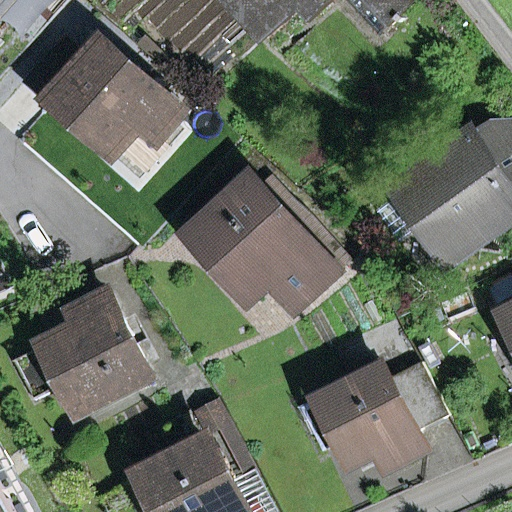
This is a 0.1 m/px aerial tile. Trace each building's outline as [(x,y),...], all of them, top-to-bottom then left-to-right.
[(0,0),(0,9),(8,0),(0,0)] [(333,0),(337,0),(376,41),(420,0),(230,0),(268,39),(303,6),(315,18),(333,0)] [(62,98),(93,60),(69,38),(29,83),(55,106),(62,98)] [(106,45),(93,60),(62,98),(116,147),(140,121),(162,140),(185,115),(106,45)] [(454,261),(511,219),(511,120),(498,121),(494,124),(496,127),(480,139),(478,136),(403,189),(454,261)] [(202,232),(258,181),(244,165),(187,216),(202,232)] [(261,179),(258,181),(202,232),(200,235),(257,298),(281,276),(307,304),(344,272),(261,179)] [(73,383),(89,414),(157,378),(113,295),(82,311),(89,324),(16,361),(37,401),(73,383)] [(430,449),(421,432),(452,416),(425,363),(393,379),(388,369),(327,402),(328,404),(332,402),(348,432),(344,434),(359,464),(386,450),(395,468),(430,449)] [(344,434),(348,432),(332,402),(328,404),(344,434)] [(248,511),(234,484),(212,443),(152,475),(171,511),(248,511)] [(248,511),(280,511),(259,471),(234,484),(248,511)] [(0,511),(16,511),(0,480),(0,511)]
